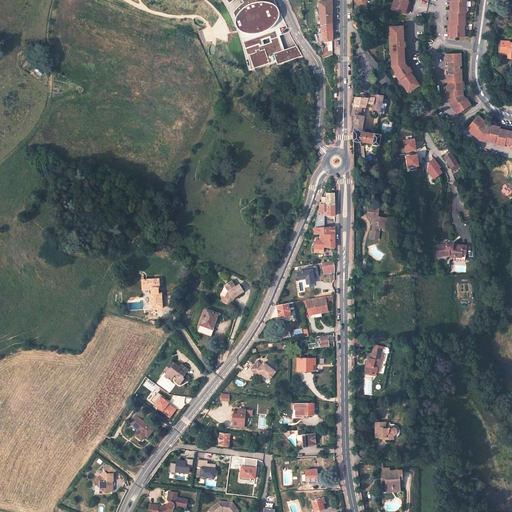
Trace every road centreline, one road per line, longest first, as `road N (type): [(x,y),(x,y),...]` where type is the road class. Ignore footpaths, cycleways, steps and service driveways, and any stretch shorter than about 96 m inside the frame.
road 1 (tertiary): [(123,511),(151,462),(258,325),(328,168)]
road 2 (secondary): [(354,511),(344,436),(342,168)]
road 3 (track): [(467,320),(438,415),(445,511)]
road 4 (track): [(0,163),(46,107),(53,0)]
road 5 (unclassified): [(328,155),(318,135),(320,69),(282,0)]
road 6 (secondary): [(340,153),(342,0)]
road 7 (unknown): [(444,106),(425,110),(422,127),(452,176),(456,232)]
road 8 (tertiary): [(485,0),(479,90),(511,115)]
